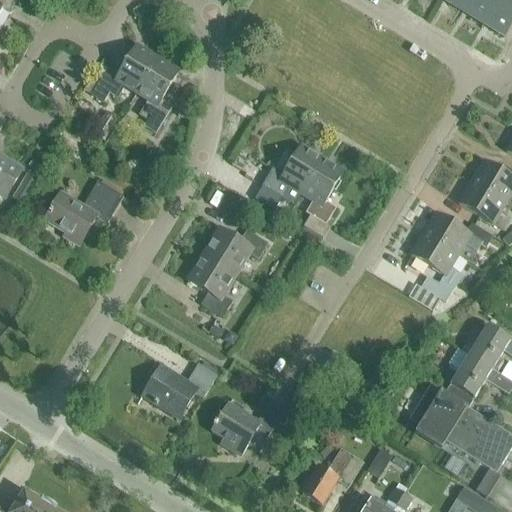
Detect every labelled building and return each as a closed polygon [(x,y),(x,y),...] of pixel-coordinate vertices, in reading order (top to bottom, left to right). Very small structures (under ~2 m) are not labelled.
[(15,4),(7,0),(0,0),(0,14),(2,11),(8,15),(15,4)] [(442,0),(442,1),(463,14),(470,0),(442,0)] [(499,0),(470,0),(463,14),(483,26),(499,0)] [(511,0),(499,0),(483,26),(504,39),(511,27),(511,0)] [(125,87),(137,95),(158,61),(136,48),(115,83),(104,76),(91,97),(103,104),(109,95),(117,100),(125,87)] [(158,61),(137,95),(148,102),(139,117),(147,122),(144,128),(155,135),(171,109),(161,102),(178,73),(158,61)] [(106,113),(94,134),(105,141),(118,120),(106,113)] [(0,196),(5,200),(22,172),(0,158),(0,130),(1,129),(0,128),(0,196)] [(290,187),(302,194),(322,160),(301,147),(283,177),(273,170),(262,187),(282,199),(290,187)] [(173,162),(160,152),(153,163),(166,172),(173,162)] [(304,227),(323,238),(323,239),(330,228),(326,225),(336,208),(326,202),(344,173),(322,160),(302,194),(314,201),(306,214),(311,216),(304,227)] [(511,180),(484,164),(472,185),(505,205),(511,193),(511,180)] [(25,177),(11,200),(21,206),(36,183),(25,177)] [(108,225),(123,199),(97,183),(82,208),(60,195),(44,223),(65,236),(63,239),(79,248),(97,218),(108,225)] [(505,205),(472,185),(459,206),(492,226),(493,226),(505,233),(510,225),(498,217),(505,205)] [(423,237),(457,257),(464,245),(476,253),(482,244),(486,247),(491,238),(471,226),(465,234),(436,216),(423,237)] [(204,257),(235,277),(248,255),(258,261),(267,246),(246,233),(240,243),(220,231),(204,257)] [(511,243),(511,232),(501,241),(507,248),(511,243)] [(450,269),(457,257),(423,237),(411,258),(444,278),(439,286),(428,279),(421,290),(445,304),(462,277),(450,269)] [(222,298),(235,277),(204,257),(187,284),(208,296),(201,307),(222,319),(231,304),(222,298)] [(212,328),(208,334),(219,341),(222,334),(212,328)] [(511,343),(486,328),(468,357),(492,372),(503,354),(511,359),(511,343)] [(237,338),(228,333),(223,342),(232,348),(237,338)] [(445,394),(468,409),(473,401),(485,382),(508,397),(511,391),(511,384),(492,372),(468,357),(467,358),(457,352),(448,365),(449,370),(457,375),(449,386),(450,386),(445,394)] [(351,384),(360,370),(332,354),(324,367),(351,384)] [(203,400),(217,378),(198,367),(187,385),(160,369),(142,398),(179,421),(195,395),(203,400)] [(303,399),(309,391),(300,385),(295,394),(303,399)] [(496,475),(511,449),(511,438),(467,410),(444,396),(430,387),(409,421),(420,428),(415,435),(441,452),(446,444),(489,471),(473,495),(486,503),(501,478),(496,475)] [(258,453),(279,419),(265,411),(257,425),(241,415),(245,409),(232,401),(228,407),(211,434),(224,441),(221,447),(240,459),(248,447),(258,453)] [(302,414),(289,406),(280,420),(293,429),(302,414)] [(348,489),(362,465),(341,452),(327,476),(318,470),(302,496),(321,508),(337,483),(348,489)] [(378,480),(391,459),(380,453),(368,474),(378,480)] [(463,489),(455,502),(466,509),(471,511),(478,511),(484,502),(463,489)] [(396,508),(404,496),(395,491),(388,503),(396,508)] [(403,511),(404,511),(412,501),(404,496),(396,508),(403,511)] [(52,511),(52,509),(45,505),(41,507),(28,499),(21,501),(14,511),(52,511)] [(455,502),(449,511),(463,511),(466,509),(455,502)] [(383,511),(370,503),(365,511),(393,511),(396,508),(388,503),(383,511)]
